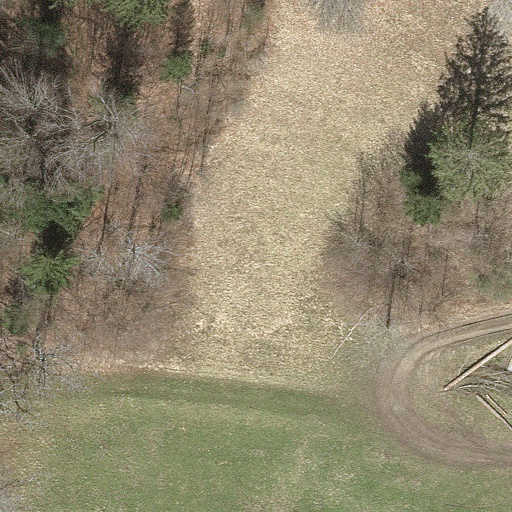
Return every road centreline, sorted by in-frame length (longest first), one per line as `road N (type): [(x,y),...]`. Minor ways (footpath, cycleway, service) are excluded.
road 1 (track): [(400,401),(294,407),(0,372)]
road 2 (track): [(511,328),(435,347),(400,401),(417,444),(511,466)]
